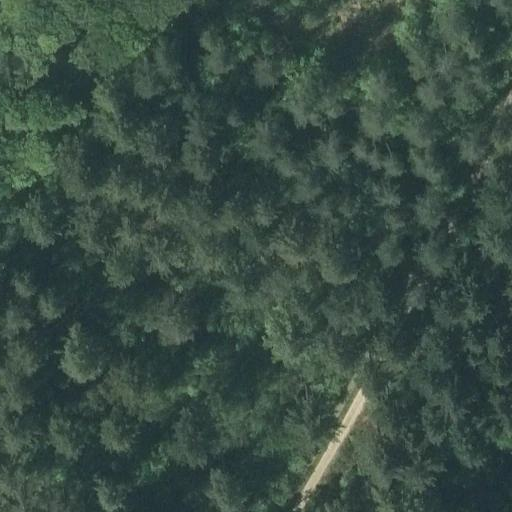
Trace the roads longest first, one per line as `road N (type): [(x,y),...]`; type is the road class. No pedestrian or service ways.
road 1 (track): [(293,511),(511,118)]
road 2 (track): [(77,0),(0,102)]
